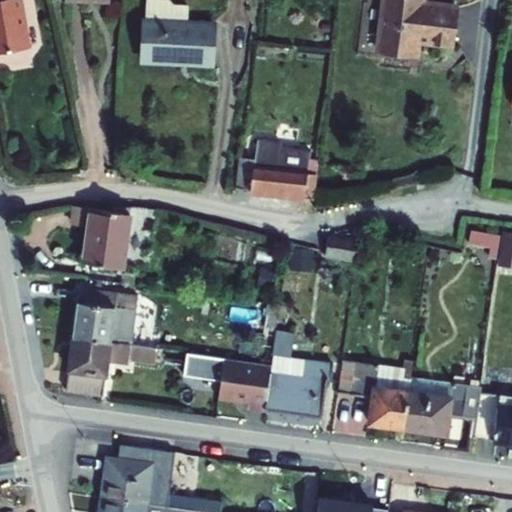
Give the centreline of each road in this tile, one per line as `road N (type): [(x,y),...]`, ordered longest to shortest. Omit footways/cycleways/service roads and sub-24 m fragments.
road 1 (residential): [(28,410),(511,475)]
road 2 (residential): [(0,200),(94,190),(307,222),(461,202)]
road 3 (residential): [(461,202),(487,0)]
road 4 (residential): [(0,250),(28,410)]
